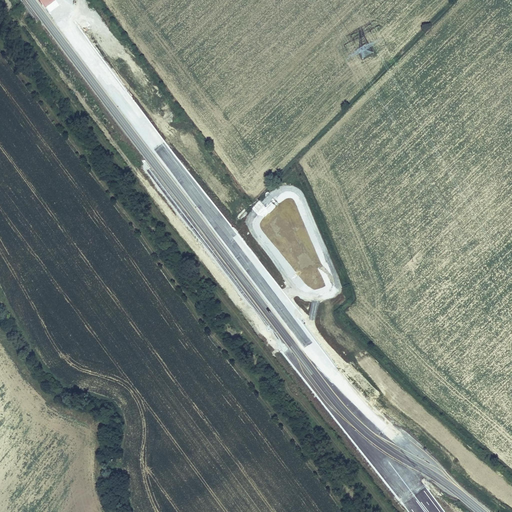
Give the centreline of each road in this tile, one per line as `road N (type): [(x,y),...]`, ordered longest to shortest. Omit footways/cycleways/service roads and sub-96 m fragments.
road 1 (motorway): [(434,511),(49,0)]
road 2 (motorway): [(33,0),(418,511)]
road 3 (track): [(348,511),(0,37)]
